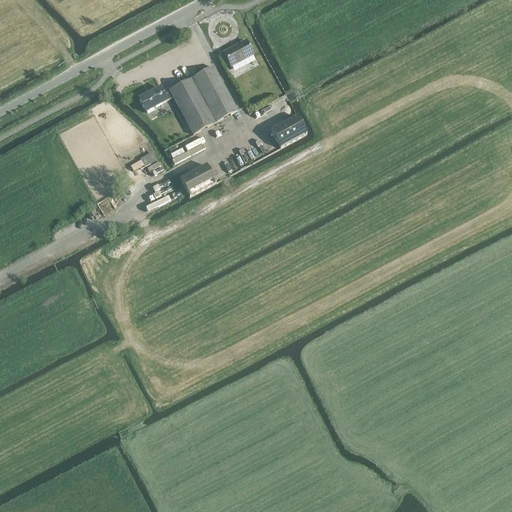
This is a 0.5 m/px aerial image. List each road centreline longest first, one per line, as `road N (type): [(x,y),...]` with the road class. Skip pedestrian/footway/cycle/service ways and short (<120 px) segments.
road 1 (tertiary): [(0,109),(208,0)]
road 2 (unknown): [(189,24),(241,126),(164,180)]
